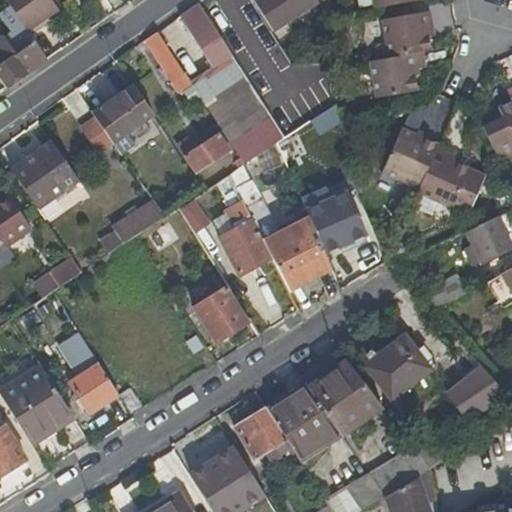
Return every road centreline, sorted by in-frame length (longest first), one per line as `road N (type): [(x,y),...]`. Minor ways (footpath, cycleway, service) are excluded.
road 1 (residential): [(396,284),(25,511)]
road 2 (residential): [(0,117),(166,0)]
